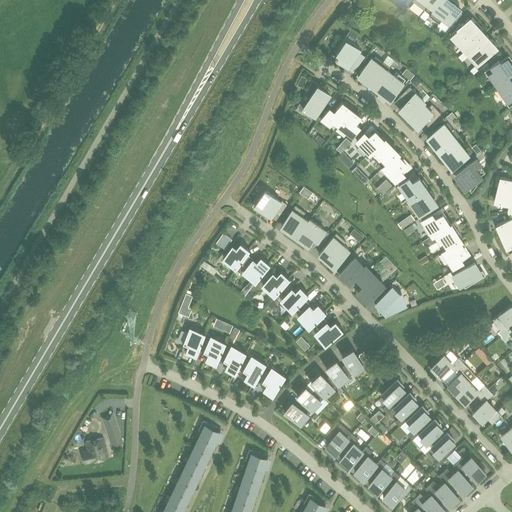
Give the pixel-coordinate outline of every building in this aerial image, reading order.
[(424,9),(429,14),(430,14),(440,0),(421,0),(428,5),(424,9)] [(440,0),(430,14),(429,14),(428,15),(439,23),(442,19),(448,23),(458,10),(458,9),(460,7),(458,5),(459,3),(454,0),(440,0)] [(470,15),(462,22),(456,28),(457,29),(452,34),(465,49),(485,31),(470,15)] [(498,46),(485,32),(485,31),(465,49),(479,63),(498,46)] [(338,50),(334,57),(343,63),(342,64),(347,68),(351,61),(357,65),(363,55),(358,51),(360,49),(352,44),(353,42),(345,36),(337,49),(338,50)] [(371,57),(356,76),(362,81),(363,79),(373,87),(387,69),(381,65),(383,61),(375,55),(373,58),(371,57)] [(489,74),(498,88),(510,79),(507,75),(511,71),(511,64),(511,63),(511,61),(508,56),(500,62),(499,61),(490,66),(491,67),(484,71),(487,76),(489,74)] [(474,65),(470,70),(473,74),(478,69),(474,65)] [(396,76),(387,69),(373,87),(379,91),(378,93),(383,97),(384,95),(389,99),(405,78),(398,73),(396,76)] [(302,87),(306,78),(301,76),(297,85),(302,87)] [(412,80),(417,86),(422,82),(417,76),(412,80)] [(511,81),(510,79),(498,88),(506,100),(505,101),(508,106),(511,103),(511,81)] [(302,107),(315,115),(330,94),(328,93),(329,91),(323,87),(322,88),(317,85),(302,107)] [(399,108),(408,117),(424,101),(409,86),(399,97),(405,102),(399,108)] [(333,121),(338,125),(352,107),(346,102),(345,104),(341,101),(333,111),(329,108),(321,118),(330,125),(333,121)] [(428,108),(423,103),(424,101),(408,117),(417,127),(426,118),(431,123),(440,113),(431,104),(428,108)] [(338,125),(352,136),(360,127),(355,123),(362,114),(352,107),(338,125)] [(426,136),(430,141),(439,152),(456,138),(451,132),(455,129),(447,119),(426,136)] [(363,131),(356,140),(369,153),(386,136),(382,132),(379,135),(374,130),(368,136),(363,131)] [(386,136),(369,153),(382,167),(400,151),(399,150),(398,151),(394,148),(396,146),(386,136)] [(346,137),(340,144),(345,148),(351,141),(346,137)] [(451,168),(457,163),(468,154),(472,151),(468,146),(464,149),(456,138),(439,152),(451,168)] [(338,156),(345,164),(351,159),(343,151),(338,156)] [(404,155),(400,151),(382,167),(395,180),(404,173),(399,169),(406,163),(401,158),(404,155)] [(475,158),(464,167),(454,173),(465,188),(467,186),(471,192),(477,184),(474,181),(480,177),(479,176),(485,172),(475,158)] [(359,179),(364,184),(369,179),(364,174),(359,179)] [(398,184),(409,199),(426,187),(425,186),(427,185),(422,178),(421,180),(419,177),(412,182),(408,177),(398,184)] [(511,179),(500,177),(497,189),(511,192),(511,179)] [(381,183),(387,189),(391,185),(386,179),(381,183)] [(385,192),(389,197),(399,191),(395,185),(385,192)] [(428,191),(426,187),(409,199),(408,200),(418,215),(438,201),(430,189),(428,191)] [(509,204),(507,211),(511,211),(511,203),(511,200),(511,192),(497,189),(494,201),(509,204)] [(281,201),(265,190),(258,199),(257,198),(252,205),(261,211),(262,210),(271,216),(274,211),(279,214),(287,204),(281,200),(281,201)] [(280,227),(285,231),(292,235),(293,234),(294,235),(306,218),(302,216),(305,212),(295,205),(280,227)] [(496,224),(501,236),(511,231),(511,211),(507,211),(510,218),(496,224)] [(432,235),(451,223),(447,218),(446,219),(442,213),(434,218),(431,213),(422,219),(432,235)] [(308,220),(306,218),(294,235),(297,236),(296,238),(303,243),(304,242),(308,244),(313,237),(317,240),(325,229),(309,218),(308,220)] [(451,223),(432,235),(443,251),(461,239),(458,234),(459,233),(456,227),(446,233),(443,228),(451,223)] [(511,244),(511,231),(501,236),(506,247),(511,244)] [(231,239),(223,232),(216,242),(224,248),(231,239)] [(354,237),(359,241),(363,236),(358,232),(354,237)] [(336,233),(327,243),(318,253),(324,257),(325,259),(324,260),(329,265),(331,263),(334,266),(349,249),(343,244),(346,241),(336,233)] [(465,245),(461,239),(443,251),(453,267),(462,261),(459,256),(466,251),(463,246),(465,245)] [(229,257),(226,262),(235,269),(242,259),(244,256),(249,249),(240,242),(236,247),(232,244),(225,254),(229,257)] [(379,260),(384,265),(390,260),(386,255),(379,260)] [(421,264),(429,259),(426,255),(418,259),(421,264)] [(249,270),(245,275),(255,282),(260,275),(263,272),(262,272),(270,263),(260,256),(256,261),(252,258),(245,267),(249,270)] [(354,256),(339,271),(340,272),(339,273),(344,278),(345,278),(349,282),(355,276),(359,280),(370,270),(365,264),(363,266),(354,256)] [(206,269),(212,274),(216,268),(210,264),(206,269)] [(452,274),(456,281),(459,279),(465,287),(485,275),(482,269),(480,270),(478,267),(471,271),(467,265),(452,274)] [(269,283),(265,288),(274,296),(280,289),(282,286),(289,277),(280,270),(276,275),(272,271),(265,280),(269,283)] [(370,270),(359,280),(363,284),(355,291),(361,297),(362,296),(367,301),(384,284),(370,270)] [(441,277),(433,282),(437,289),(445,283),(441,277)] [(287,299),(283,303),(291,311),(299,303),(300,303),(302,300),(308,293),(299,285),(295,290),(291,287),(283,295),(287,299)] [(391,287),(379,299),(383,304),(377,309),(379,314),(397,307),(404,304),(400,294),(398,295),(391,287)] [(244,296),(250,301),(254,295),(248,291),(244,296)] [(192,295),(186,293),(181,305),(188,307),(192,295)] [(297,308),(301,311),(304,315),(300,319),(301,321),(305,327),(307,326),(308,328),(315,321),(315,322),(317,319),(326,311),(317,302),(313,307),(309,303),(305,299),(297,308)] [(272,309),(267,304),(262,309),(268,314),(272,309)] [(497,331),(501,336),(511,329),(507,324),(511,319),(511,304),(493,318),(501,328),(497,331)] [(314,324),(318,328),(321,332),(316,336),(318,338),(321,343),(322,343),(324,345),(331,339),(334,337),(334,336),(343,329),(335,320),(330,324),(326,320),(322,316),(314,324)] [(187,332),(183,343),(187,345),(185,351),(196,355),(200,344),(202,341),(205,332),(194,328),(192,334),(187,332)] [(510,337),(511,339),(511,330),(511,329),(501,336),(505,341),(510,337)] [(203,350),(207,353),(205,359),(216,363),(220,353),(221,353),(222,350),(226,341),(215,337),(212,342),(208,340),(203,350)] [(301,345),(305,341),(301,337),(296,341),(301,345)] [(223,359),(227,362),(224,367),(235,373),(240,363),(242,360),(246,351),(235,346),(232,351),(228,349),(223,359)] [(281,351),(275,348),(272,353),(278,356),(281,351)] [(370,364),(366,357),(362,351),(359,354),(359,355),(357,356),(354,351),(352,348),(343,354),(342,355),(347,362),(353,373),(363,367),(364,368),(370,364)] [(454,370),(463,362),(458,357),(452,363),(443,354),(430,367),(438,376),(450,366),(454,370)] [(242,369),(246,372),(243,377),(254,383),(259,373),(260,373),(261,370),(266,362),(255,356),(252,362),(248,359),(242,369)] [(353,373),(347,362),(341,367),(337,362),(338,362),(335,359),(327,366),(326,367),(331,374),(338,383),(344,379),(344,380),(348,377),(353,373)] [(486,367),(490,371),(496,366),(492,361),(486,367)] [(463,362),(454,370),(458,374),(447,385),(455,394),(471,380),(462,371),(467,366),(463,362)] [(272,373),(268,371),(262,380),(266,383),(262,389),(272,395),(278,385),(279,385),(281,382),(280,382),(285,374),(275,368),(272,373)] [(338,384),(338,383),(331,374),(326,379),(322,374),(320,372),(312,379),(311,380),(317,387),(325,396),(330,391),(334,388),(338,384)] [(387,413),(394,406),(396,404),(391,400),(404,388),(401,385),(402,384),(397,378),(381,392),(384,395),(383,397),(388,402),(382,408),(387,413)] [(471,380),(455,394),(464,403),(475,392),(479,397),(488,388),(484,384),(479,389),(471,380)] [(325,396),(317,387),(312,392),(307,388),(308,388),(305,385),(297,393),(298,393),(297,394),(303,401),(312,409),(317,404),(320,401),(325,396)] [(494,408),(486,399),(492,393),(488,388),(479,397),(483,401),(472,412),(481,421),(494,408)] [(399,426),(407,419),(408,417),(404,413),(416,401),(414,398),(415,397),(409,391),(396,404),(394,406),(397,409),(395,410),(401,415),(395,421),(399,426)] [(312,409),(303,401),(299,406),(294,403),(294,402),(292,400),(285,409),(284,410),(293,417),(292,419),(298,424),(299,422),(300,423),(305,418),(312,409)] [(412,439),(419,432),(421,431),(416,426),(429,414),(426,411),(427,410),(422,404),(408,417),(407,419),(409,422),(408,423),(413,429),(407,434),(412,439)] [(501,415),(496,410),(488,418),(492,423),(501,415)] [(374,414),(369,419),(375,424),(379,419),(374,414)] [(434,418),(421,431),(419,432),(422,435),(420,436),(426,442),(420,447),(424,452),(432,445),(433,444),(429,439),(441,427),(439,425),(440,423),(434,418)] [(216,425),(203,419),(198,429),(201,431),(201,432),(216,439),(220,431),(215,429),(216,425)] [(115,420),(104,425),(112,445),(124,441),(115,420)] [(335,453),(344,442),(348,437),(343,433),(347,429),(337,420),(329,429),(335,434),(326,445),(335,453)] [(511,428),(511,427),(501,435),(511,448),(511,428)] [(447,431),(433,444),(432,445),(434,448),(433,449),(438,455),(432,461),(437,465),(446,457),(441,453),(454,441),(451,438),(452,437),(447,431)] [(201,432),(196,443),(211,451),(216,439),(201,432)] [(349,465),(358,455),(362,450),(353,442),(357,438),(352,433),(348,437),(344,442),(349,447),(340,457),(349,465)] [(88,451),(83,452),(85,461),(107,457),(103,438),(85,442),(88,451)] [(196,443),(190,455),(205,462),(211,451),(196,443)] [(363,478),(372,467),(376,463),(367,455),(371,450),(366,446),(362,450),(358,455),(363,459),(354,470),(363,478)] [(267,458),(266,457),(262,456),(263,452),(249,447),(245,458),(249,460),(249,461),(264,466),(267,458)] [(456,448),(449,453),(453,460),(461,454),(456,448)] [(189,458),(185,466),(200,473),(205,462),(190,455),(189,456),(186,454),(185,456),(189,458)] [(456,467),(462,473),(466,469),(476,479),(485,471),(483,469),(484,468),(485,469),(485,468),(479,462),(479,463),(478,464),(471,456),(466,461),(462,456),(453,464),(456,467)] [(377,490),(387,480),(390,475),(382,468),(386,463),(380,458),(376,463),(372,467),(378,472),(368,482),(377,490)] [(249,461),(245,473),(260,478),(264,466),(249,461)] [(185,466),(179,477),(194,484),(200,473),(185,466)] [(456,467),(451,472),(447,467),(438,475),(442,480),(448,486),(453,481),(463,492),(464,490),(465,490),(471,484),(471,483),(462,473),(456,467)] [(394,471),(390,475),(387,480),(392,484),(383,495),(392,503),(401,492),(405,488),(396,480),(400,476),(394,471)] [(245,473),(241,484),(256,490),(260,478),(245,473)] [(178,479),(174,488),(189,495),(194,484),(179,477),(179,478),(176,476),(175,478),(178,479)] [(458,496),(448,486),(442,480),(437,484),(433,480),(425,488),(429,492),(435,498),(440,494),(449,504),(457,497),(458,496)] [(405,488),(401,492),(406,497),(414,488),(409,483),(405,488)] [(240,488),(237,496),(252,502),(256,490),(241,484),(240,486),(236,485),(236,487),(240,488)] [(174,488),(169,499),(184,506),(189,495),(174,488)] [(309,492),(303,502),(307,504),(304,508),(311,511),(321,511),(325,505),(314,499),(315,495),(309,492)] [(420,492),(412,500),(417,507),(422,511),(426,506),(431,511),(441,511),(444,510),(444,509),(445,509),(435,498),(429,492),(424,497),(420,492)] [(237,496),(233,508),(244,511),(248,511),(252,502),(237,496)] [(160,508),(160,509),(166,511),(181,511),(184,506),(169,499),(165,498),(164,499),(168,501),(163,510),(160,508)]
